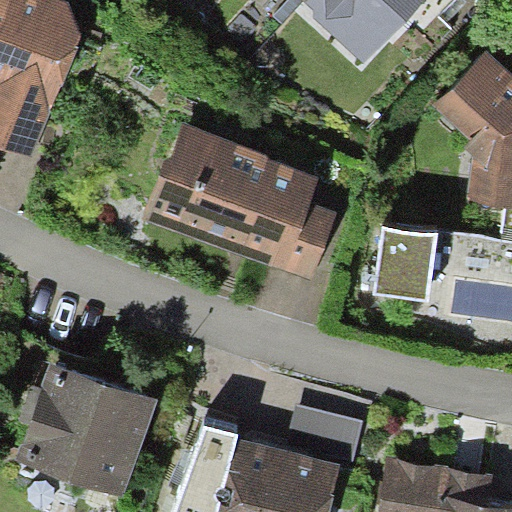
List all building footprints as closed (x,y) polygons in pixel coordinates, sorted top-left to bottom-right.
[(68,1),(64,0),(0,0),(0,145),(32,158),(82,36),(68,1)] [(305,0),(304,2),(313,10),(314,18),(364,63),(422,0),(305,0)] [(511,73),(511,44),(487,51),(511,73)] [(511,73),(487,51),(433,104),(476,145),(467,201),(511,206),(511,73)] [(270,155),(183,124),(171,157),(164,160),(142,218),(285,271),(310,202),(319,177),(269,159),(270,155)] [(337,212),(310,202),(285,271),(312,280),(337,212)] [(439,234),(383,226),(374,295),(429,302),(439,234)] [(157,399),(50,363),(41,389),(29,423),(16,463),(124,499),(157,399)] [(29,423),(41,389),(31,385),(19,419),(29,423)] [(296,404),(285,450),(341,464),(351,467),(363,421),(296,404)] [(239,434),(203,424),(173,511),(330,511),(335,494),(332,494),(341,464),(285,450),(238,438),(239,434)] [(494,474),(388,457),(378,511),(511,511),(511,509),(489,506),(494,474)]
